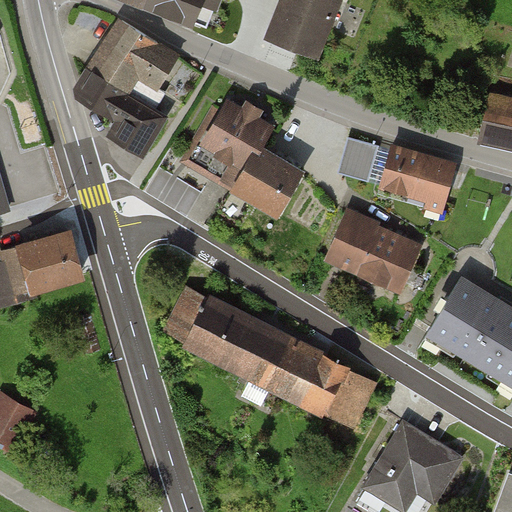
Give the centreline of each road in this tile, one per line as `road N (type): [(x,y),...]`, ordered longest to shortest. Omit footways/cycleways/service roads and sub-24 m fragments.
road 1 (residential): [(109,246),(157,231),(179,235),(511,437)]
road 2 (residential): [(511,160),(323,98),(100,0)]
road 3 (tertiary): [(188,511),(109,246)]
road 4 (tertiary): [(109,246),(39,0)]
